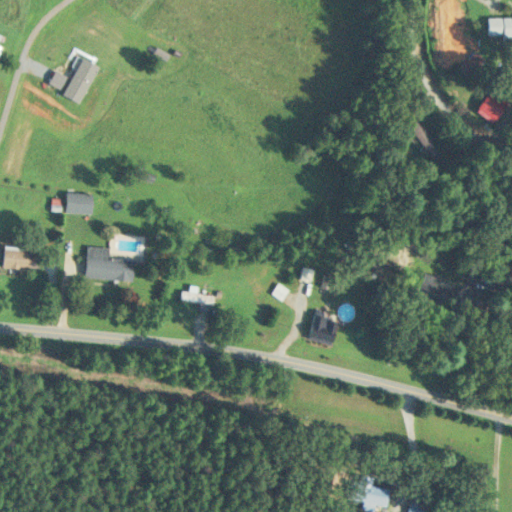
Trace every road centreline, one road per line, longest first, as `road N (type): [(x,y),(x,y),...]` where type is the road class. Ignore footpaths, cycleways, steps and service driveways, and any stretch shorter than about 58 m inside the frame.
road 1 (tertiary): [(0,324),(312,366),(511,418)]
road 2 (residential): [(511,155),(476,137),(444,104),(419,63),(411,22),(416,0)]
